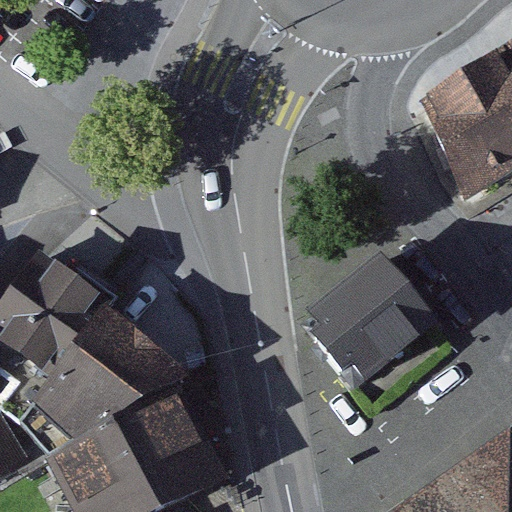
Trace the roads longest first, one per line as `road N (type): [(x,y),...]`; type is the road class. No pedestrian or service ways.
road 1 (residential): [(511,335),(378,163),(371,99),(398,26)]
road 2 (residential): [(241,248),(141,201),(0,94)]
road 3 (tertiary): [(291,511),(241,248)]
road 4 (residential): [(317,511),(511,347)]
road 5 (tertiary): [(245,0),(211,72),(213,120),(234,197)]
road 6 (tertiary): [(234,197),(274,102),(340,23)]
